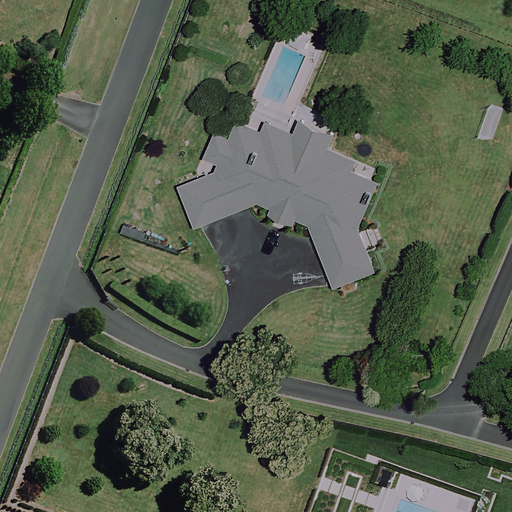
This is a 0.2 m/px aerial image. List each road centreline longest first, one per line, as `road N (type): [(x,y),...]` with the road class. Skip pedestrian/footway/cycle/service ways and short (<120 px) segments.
road 1 (residential): [(156,0),(0,413)]
road 2 (residential): [(93,308),(189,358),(511,437)]
